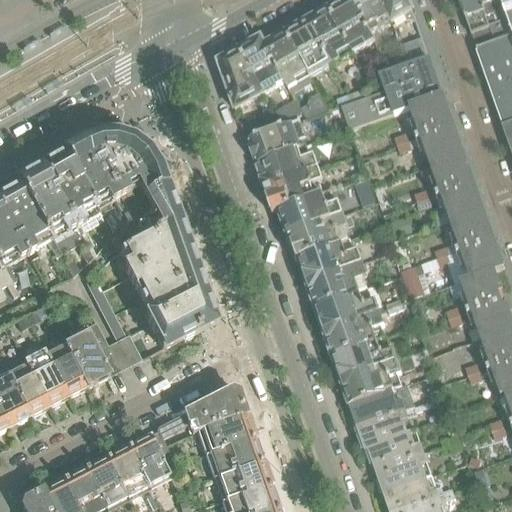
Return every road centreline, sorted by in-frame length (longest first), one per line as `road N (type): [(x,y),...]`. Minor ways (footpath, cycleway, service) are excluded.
road 1 (residential): [(283,343),(186,38)]
road 2 (residential): [(156,52),(257,353)]
road 3 (residential): [(0,489),(257,353)]
road 4 (residential): [(434,0),(511,223)]
road 5 (tertiary): [(0,144),(156,52)]
road 6 (residential): [(343,511),(283,343)]
road 7 (residential): [(257,353),(313,511)]
